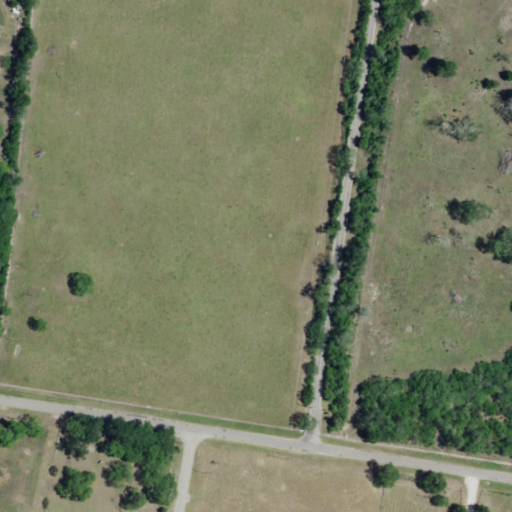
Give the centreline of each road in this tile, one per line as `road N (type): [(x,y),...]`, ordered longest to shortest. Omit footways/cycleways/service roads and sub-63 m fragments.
road 1 (residential): [(511,482),(192,433)]
road 2 (residential): [(192,433),(0,403)]
